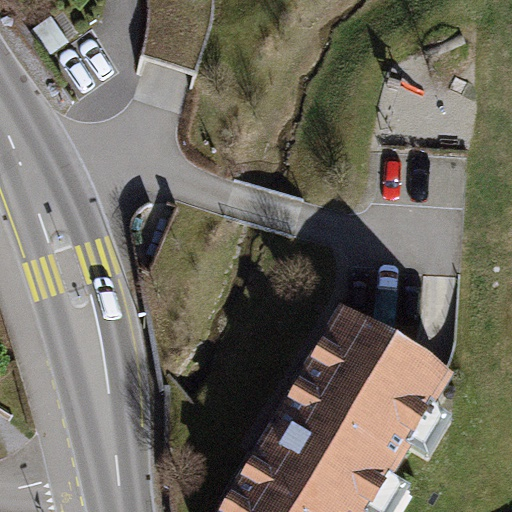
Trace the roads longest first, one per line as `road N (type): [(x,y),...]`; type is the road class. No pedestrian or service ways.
road 1 (unknown): [(0,79),(60,111),(397,205),(442,208)]
road 2 (secondary): [(0,107),(71,270),(101,371),(117,473)]
